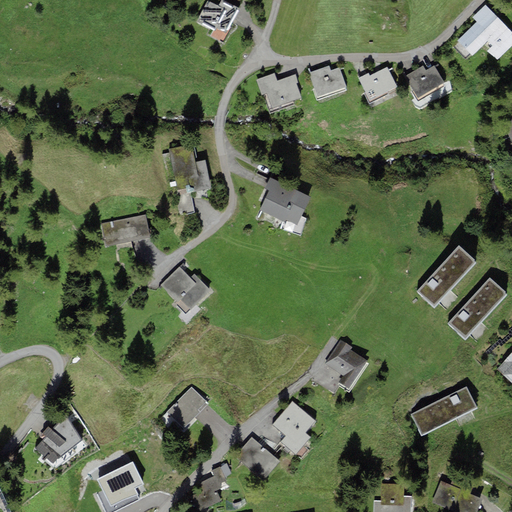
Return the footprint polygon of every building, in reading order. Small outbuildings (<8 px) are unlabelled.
[(213,30),(215,26),(226,32),(239,8),(223,0),(221,0),(218,7),(208,1),(197,22),(213,30)] [(488,41),(493,46),(488,51),(497,61),(511,46),(511,32),(485,5),(472,17),(477,22),(457,41),(472,56),(488,41)] [(309,72),(317,96),(346,87),(340,68),(331,70),(330,65),(309,72)] [(405,75),(418,98),(444,83),(435,65),(426,70),(423,66),(405,75)] [(359,81),(369,100),(397,87),(387,67),(370,76),(369,73),(358,78),(359,81)] [(275,73),(256,80),(262,95),(267,93),(264,86),(278,81),(275,73)] [(267,93),(272,108),(301,98),(296,84),(293,75),(278,81),(264,86),(267,93)] [(511,119),(503,124),(511,142),(511,144),(511,119)] [(192,145),(169,149),(177,190),(189,187),(190,192),(211,188),(205,160),(195,162),(192,145)] [(287,220),(297,225),(311,197),(270,178),(265,188),(269,191),(259,210),(285,223),(287,220)] [(190,192),(189,187),(177,190),(174,191),(180,216),(195,213),(190,192)] [(146,214),(100,224),(105,247),(151,237),(146,214)] [(417,291),(434,307),(475,262),(458,247),(417,291)] [(179,267),(161,285),(178,303),(177,304),(186,314),(188,313),(206,294),(210,290),(194,274),(190,278),(179,267)] [(466,338),(506,294),(488,278),(449,323),(466,338)] [(325,364),(343,375),(339,383),(349,389),(367,361),(356,355),(349,350),(351,347),(340,340),(338,343),(325,364)] [(511,352),(497,369),(511,383),(511,352)] [(184,428),(208,404),(192,387),(168,412),(184,428)] [(411,414),(421,435),(477,408),(466,387),(411,414)] [(311,437),(305,433),(315,421),(292,401),(272,424),(286,436),(281,442),(295,455),(311,437)] [(66,417),(52,430),(48,427),(43,432),(47,436),(35,448),(53,463),(81,440),(66,417)] [(280,462),(252,437),(235,457),(263,481),(280,462)] [(97,479),(111,506),(137,493),(135,488),(143,484),(132,462),(123,466),(97,479)] [(226,464),(220,469),(225,478),(231,474),(226,464)] [(214,477),(186,491),(196,511),(221,500),(216,490),(228,484),(225,478),(220,469),(219,467),(211,471),(213,476),(214,477)] [(454,477),(450,485),(470,494),(473,486),(454,477)] [(450,485),(440,481),(431,501),(454,511),(465,511),(477,511),(483,500),(470,494),(450,485)] [(410,511),(411,497),(404,496),(404,485),(381,484),(380,500),(374,500),(373,511),(410,511)]
